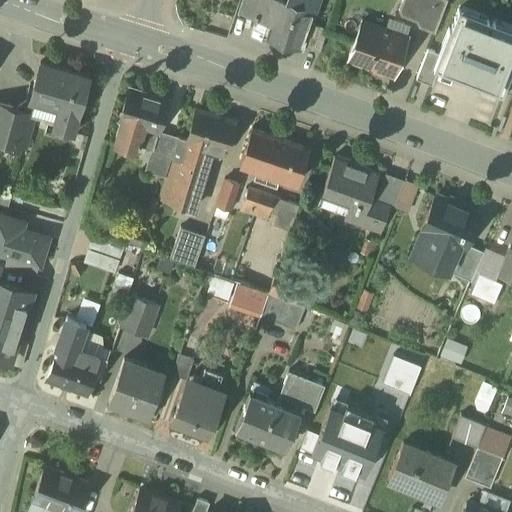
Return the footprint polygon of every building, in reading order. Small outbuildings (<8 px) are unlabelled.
[(245,0),(241,13),(254,17),(254,19),(256,19),(262,21),(258,31),(265,34),(264,37),(300,48),(302,44),(309,22),(314,7),(311,7),(313,0),(245,0)] [(428,0),(402,0),(399,10),(401,15),(416,21),(419,26),(428,0)] [(428,0),(419,26),(435,32),(446,0),(428,0)] [(511,38),(455,17),(450,29),(448,28),(433,68),(462,79),(466,70),(476,74),(473,83),(502,94),(511,68),(511,38)] [(327,28),(309,22),(302,44),(320,51),(327,28)] [(408,37),(366,22),(361,37),(354,40),(348,58),(369,65),(370,68),(381,72),(384,71),(394,75),(408,37)] [(89,76),(41,62),(30,99),(36,101),(33,112),(34,112),(57,119),(55,127),(73,132),(89,76)] [(168,100),(130,88),(120,119),(122,119),(114,144),(136,151),(139,142),(140,143),(142,141),(153,145),(158,130),(168,100)] [(0,102),(0,139),(24,147),(34,112),(33,112),(0,102)] [(234,121),(197,109),(187,139),(209,146),(225,151),(234,121)] [(281,137),(253,127),(240,163),(258,169),(255,178),(265,182),(281,137)] [(178,136),(158,130),(153,145),(149,159),(161,163),(157,175),(165,178),(178,136)] [(187,139),(178,136),(165,178),(159,199),(192,210),(204,169),(202,168),(209,146),(187,139)] [(309,147),(281,137),(265,182),(276,186),(280,176),(297,183),(309,147)] [(380,172),(335,156),(321,192),(323,192),(324,190),(356,202),(354,208),(355,208),(351,220),(350,220),(349,221),(381,233),(391,205),(371,197),(380,172)] [(240,184),(225,179),(216,203),(231,209),(240,184)] [(418,185),(406,180),(398,200),(410,205),(418,185)] [(262,191),(249,187),(244,202),(257,206),(262,191)] [(275,195),(262,191),(257,206),(270,211),(275,195)] [(286,199),(275,195),(270,211),(278,214),(274,224),(291,230),(299,205),(286,199)] [(436,195),(420,230),(427,233),(419,252),(450,266),(458,247),(463,249),(479,213),(436,195)] [(410,205),(398,200),(395,206),(408,211),(410,205)] [(0,214),(0,251),(38,262),(46,234),(22,227),(24,221),(0,214)] [(511,237),(505,255),(506,255),(502,266),(511,270),(511,237)] [(483,252),(470,246),(457,275),(471,281),(483,252)] [(503,283),(479,273),(470,294),(494,304),(503,283)] [(0,276),(0,354),(12,358),(34,287),(0,276)] [(269,292),(238,282),(230,305),(261,316),(269,292)] [(372,293),(365,290),(358,307),(365,310),(372,293)] [(305,306),(269,292),(261,316),(296,329),(305,306)] [(158,304),(132,294),(121,325),(147,335),(158,304)] [(86,323),(67,316),(56,348),(57,349),(47,378),(87,392),(93,376),(100,379),(107,358),(77,348),(86,323)] [(113,328),(99,324),(93,341),(107,345),(113,328)] [(184,336),(179,353),(178,353),(176,359),(172,373),(172,374),(187,378),(187,377),(188,377),(199,341),(184,336)] [(393,354),(382,382),(410,393),(421,365),(393,354)] [(176,359),(164,356),(160,369),(172,373),(176,359)] [(123,364),(109,400),(148,414),(159,383),(135,375),(137,369),(123,364)] [(194,396),(182,392),(170,423),(207,437),(224,391),(218,388),(223,374),(205,367),(194,396)] [(276,401),(250,391),(235,428),(281,446),(286,433),(291,435),(303,406),(315,410),(325,384),(289,370),(276,401)] [(388,415),(332,391),(307,450),(363,474),(388,415)] [(486,424),(461,414),(452,436),(477,447),(477,446),(486,424)] [(454,461),(403,441),(388,478),(407,485),(409,479),(440,492),(438,497),(439,498),(454,461)] [(502,456),(477,446),(477,447),(465,476),(490,486),(502,456)] [(77,511),(89,482),(45,465),(32,498),(68,511),(77,511)] [(176,511),(181,502),(140,486),(129,511),(176,511)] [(197,497),(191,511),(206,511),(207,511),(206,511),(210,502),(197,497)] [(499,511),(469,500),(464,511),(499,511)]
